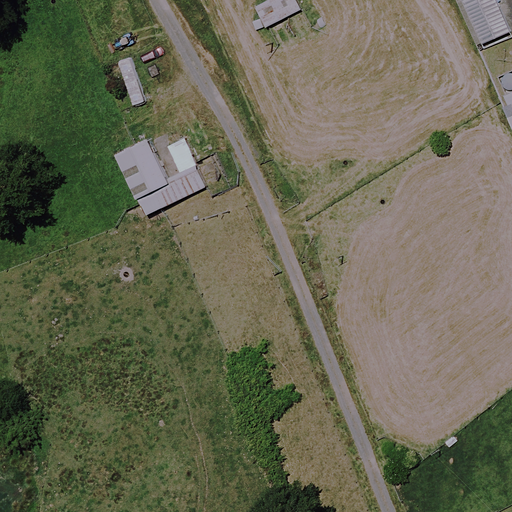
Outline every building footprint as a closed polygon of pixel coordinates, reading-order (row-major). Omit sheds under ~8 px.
[(303,12),(297,0),(274,0),(257,8),(267,28),(303,12)] [(508,34),(494,0),(471,0),(460,5),(477,47),(508,34)] [(147,103),(133,58),(121,62),(135,107),(147,103)] [(511,92),(503,96),(508,109),(504,110),(511,129),(511,92)] [(208,188),(185,140),(169,148),(181,175),(170,180),(151,140),(119,155),(148,216),(208,188)]
